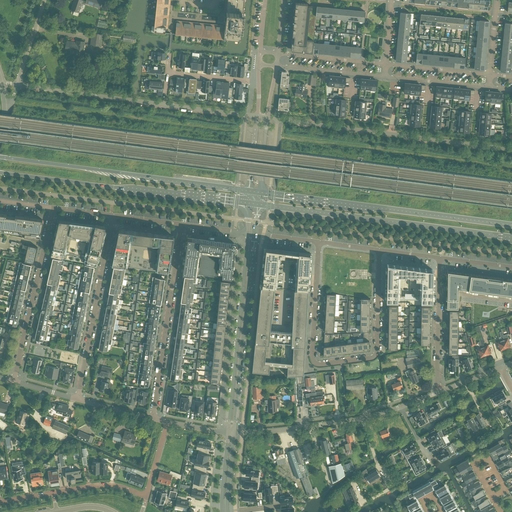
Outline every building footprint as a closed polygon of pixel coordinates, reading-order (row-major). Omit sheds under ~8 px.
[(80,0),(74,0),(73,4),(71,10),(74,11),(73,15),(77,16),(78,13),(79,13),(83,1),(80,0)] [(86,0),(85,4),(100,8),(102,1),(99,0),(86,0)] [(225,26),(224,39),(240,41),(240,40),(241,40),(242,30),(244,14),(244,13),(243,13),(244,0),(227,0),(227,1),(227,3),(227,4),(227,6),(227,7),(226,9),(226,11),(226,12),(226,14),(226,15),(226,17),(226,18),(225,20),(225,22),(225,23),(225,25),(225,26)] [(291,51),(312,53),(313,43),(316,16),(317,7),(307,6),(307,4),(295,3),(291,51)] [(97,27),(106,29),(107,22),(98,20),(97,27)] [(92,33),(90,45),(100,46),(102,34),(92,33)] [(135,42),(136,36),(124,34),(123,40),(135,42)] [(65,49),(75,50),(75,54),(83,55),(85,42),(77,41),(76,44),(75,43),(66,42),(65,49)] [(154,52),(153,59),(165,60),(166,53),(161,52),(161,50),(157,50),(157,52),(154,52)] [(177,60),(177,64),(179,64),(178,68),(184,68),(186,54),(180,54),(179,60),(177,60)] [(192,57),(191,69),(198,70),(198,64),(199,58),(192,57)] [(210,71),(211,63),(212,59),(211,59),(206,58),(205,58),(205,59),(204,59),(205,59),(204,68),(203,71),(203,72),(204,72),(209,73),(210,73),(210,71)] [(218,60),(217,73),(224,74),(225,60),(218,60)] [(238,66),(238,65),(231,64),(229,64),(229,62),(226,61),(225,68),(231,69),(231,70),(230,75),(237,76),(238,66)] [(150,66),(149,73),(158,74),(161,74),(162,67),(157,66),(155,66),(155,64),(150,63),(150,66)] [(244,67),(238,66),(237,76),(243,77),(244,70),(247,71),(248,66),(248,64),(244,64),(244,67)] [(281,80),(288,81),(289,76),(286,75),(286,72),(285,72),(281,71),(281,75),(281,80)] [(340,77),(339,88),(344,89),(344,83),(345,82),(350,83),(350,78),(340,77)] [(157,89),(157,90),(157,89),(161,89),(162,82),(152,81),(153,79),(146,78),(146,81),(150,83),(149,88),(153,89),(157,89)] [(177,78),(175,92),(182,93),(183,78),(177,78)] [(189,79),(188,92),(195,93),(196,80),(189,79)] [(360,89),(365,89),(366,80),(356,79),(355,83),(360,84),(360,89)] [(207,81),(205,81),(205,80),(205,81),(203,80),(203,81),(202,89),(202,92),(208,93),(210,81),(208,81),(207,81)] [(221,98),(223,82),(217,82),(216,90),(214,89),(213,98),(214,98),(221,98)] [(223,82),(221,98),(227,99),(227,98),(231,98),(232,95),(232,91),(232,88),(228,88),(229,83),(223,82)] [(241,84),(236,84),(236,85),(234,99),(235,99),(240,99),(239,99),(239,96),(240,96),(242,96),(242,92),(242,91),(242,89),(242,88),(243,87),(241,87),(241,84)] [(295,96),(306,98),(307,91),(304,90),(305,84),(300,84),(299,89),(296,89),(295,96)] [(415,85),(414,96),(419,96),(420,90),(425,90),(426,86),(415,85)] [(440,98),(441,98),(442,87),(431,86),(431,91),(436,91),(435,96),(441,97),(440,98)] [(464,89),(463,101),(469,101),(469,95),(474,95),(475,91),(464,89)] [(489,103),(490,103),(491,92),(481,91),(480,96),(485,96),(485,101),(490,102),(489,103)] [(383,102),(382,102),(382,105),(379,104),(377,115),(382,116),(382,117),(384,117),(385,116),(386,117),(386,116),(391,117),(392,109),(385,108),(386,105),(385,105),(386,103),(383,102)] [(0,227),(9,228),(11,217),(6,216),(7,215),(0,213),(0,227)] [(11,217),(9,228),(19,230),(19,231),(25,232),(24,238),(39,242),(40,238),(36,238),(37,232),(41,233),(43,222),(43,221),(43,220),(42,220),(42,219),(41,219),(30,218),(24,217),(15,216),(15,217),(11,217)] [(63,259),(85,263),(90,240),(93,241),(94,235),(103,237),(105,226),(95,224),(95,226),(69,223),(69,222),(59,220),(58,227),(72,230),(71,234),(69,234),(63,259)] [(51,256),(63,259),(69,234),(71,234),(72,230),(58,227),(51,256)] [(119,229),(113,258),(112,265),(157,271),(168,273),(172,243),(173,236),(119,229)] [(90,240),(85,263),(96,265),(103,237),(94,235),(93,241),(90,240)] [(231,243),(231,244),(212,241),(203,240),(188,238),(187,242),(187,244),(187,245),(187,246),(186,249),(185,257),(185,259),(184,260),(184,263),(184,267),(183,268),(183,270),(182,274),(195,276),(199,248),(200,248),(209,249),(209,250),(211,250),(211,249),(217,250),(222,250),(220,265),(220,269),(219,272),(222,273),(222,278),(222,279),(225,279),(232,279),(232,276),(232,273),(233,270),(233,266),(233,262),(234,258),(234,255),(235,249),(236,249),(237,246),(237,245),(236,245),(236,244),(235,244),(235,243),(234,243),(234,242),(233,242),(232,242),(232,243),(231,243)] [(264,248),(261,286),(274,288),(277,258),(298,260),(297,290),(309,291),(311,254),(264,248)] [(219,254),(201,251),(198,274),(216,276),(219,254)] [(432,304),(432,270),(387,266),(386,303),(397,304),(398,276),(399,276),(415,276),(415,280),(421,280),(421,304),(432,304)] [(511,280),(447,272),(447,309),(458,309),(458,288),(511,295),(511,280)] [(260,287),(256,335),(252,372),(269,373),(272,341),(289,343),(287,376),(303,375),(308,291),(294,290),(292,333),(270,331),(274,288),(260,287)] [(18,320),(7,317),(6,322),(8,323),(8,324),(9,324),(16,326),(17,326),(18,320)] [(475,327),(480,341),(481,345),(483,350),(485,355),(486,355),(487,354),(488,355),(489,354),(490,354),(490,353),(488,345),(484,346),(483,343),(485,342),(479,326),(475,327)] [(500,337),(499,333),(497,328),(495,328),(498,337),(500,341),(496,342),(499,350),(500,350),(500,351),(502,350),(502,349),(503,349),(504,348),(503,344),(500,337)] [(503,344),(504,348),(506,348),(507,347),(508,348),(509,347),(510,346),(508,338),(507,334),(503,336),(502,332),(499,332),(501,337),(500,337),(503,344)] [(47,335),(36,333),(35,339),(43,341),(43,340),(46,341),(47,335)] [(331,355),(330,346),(329,346),(330,334),(324,334),(323,356),(331,355)] [(79,342),(68,340),(67,345),(70,345),(69,347),(70,347),(70,346),(78,348),(79,342)] [(481,345),(480,341),(477,342),(479,348),(478,348),(477,348),(477,349),(476,349),(479,357),(480,357),(481,357),(482,357),(482,356),(483,356),(485,355),(483,350),(481,345)] [(111,345),(100,343),(98,349),(99,349),(107,350),(107,351),(108,345),(111,345)] [(448,370),(450,370),(450,371),(453,371),(453,370),(455,370),(455,359),(458,360),(458,356),(452,356),(452,359),(449,359),(448,370)] [(405,359),(408,368),(418,366),(422,364),(420,358),(417,358),(417,357),(409,358),(405,359)] [(32,372),(39,373),(39,374),(42,360),(35,359),(35,358),(34,358),(31,372),(32,372)] [(461,361),(465,371),(466,370),(467,371),(470,370),(470,369),(471,368),(467,358),(461,361)] [(48,372),(46,371),(45,375),(48,376),(47,377),(56,379),(58,369),(49,367),(48,372)] [(99,375),(107,377),(109,368),(104,367),(103,370),(101,370),(99,375)] [(63,373),(63,377),(64,377),(63,382),(71,383),(73,370),(66,368),(65,373),(63,373)] [(409,375),(412,383),(413,383),(414,384),(416,383),(416,382),(418,381),(418,380),(420,379),(421,378),(419,375),(416,376),(415,373),(416,373),(414,370),(410,372),(411,375),(409,375)] [(305,378),(306,386),(314,385),(314,381),(310,381),(310,377),(305,378)] [(398,382),(391,385),(394,391),(403,387),(400,381),(401,381),(400,377),(397,378),(398,382)] [(101,381),(99,390),(107,392),(107,391),(111,392),(113,384),(110,383),(110,382),(110,380),(107,379),(107,381),(102,380),(101,381)] [(345,380),(346,390),(363,389),(362,379),(345,380)] [(253,387),(254,399),(262,399),(261,387),(253,387)] [(377,398),(376,388),(376,387),(367,388),(367,392),(368,392),(368,394),(368,399),(377,398)] [(138,402),(146,403),(148,392),(140,391),(141,389),(137,388),(136,394),(139,395),(138,402)] [(127,390),(125,401),(131,402),(132,396),(135,396),(136,390),(133,389),(133,391),(127,390)] [(166,406),(175,407),(177,391),(168,390),(166,406)] [(323,392),(315,393),(316,395),(315,395),(316,399),(317,399),(318,404),(324,404),(323,400),(325,400),(324,396),(323,396),(323,392)] [(493,398),(491,399),(494,404),(498,402),(499,405),(503,403),(505,402),(503,400),(505,399),(506,398),(503,392),(493,398)] [(315,393),(306,394),(307,399),(308,406),(310,405),(311,406),(314,406),(314,405),(318,404),(317,399),(316,399),(315,395),(316,395),(315,393)] [(191,402),(192,397),(192,396),(189,396),(188,399),(181,398),(179,410),(187,411),(188,401),(191,402)] [(350,400),(351,411),(358,409),(356,398),(350,400)] [(194,413),(198,414),(198,415),(201,415),(202,414),(203,402),(195,401),(196,399),(192,399),(192,405),(195,405),(194,410),(194,413)] [(267,400),(268,407),(268,412),(277,412),(277,408),(278,408),(279,407),(279,400),(276,400),(267,400)] [(207,406),(206,410),(207,410),(207,415),(215,415),(215,411),(216,411),(216,407),(215,407),(216,402),(208,401),(208,406),(207,406)] [(56,412),(63,414),(63,415),(70,417),(72,411),(67,410),(68,406),(58,403),(56,412)] [(426,413),(428,418),(431,417),(430,415),(439,409),(436,404),(435,403),(432,405),(432,406),(427,409),(428,412),(426,413)] [(504,417),(507,415),(511,422),(511,421),(511,409),(511,408),(509,410),(507,407),(500,411),(504,417)] [(16,422),(21,424),(25,425),(25,422),(24,421),(27,413),(24,412),(24,411),(22,411),(21,411),(19,416),(18,416),(16,422)] [(413,414),(419,425),(425,421),(424,420),(426,418),(424,413),(421,415),(419,412),(417,414),(416,413),(413,414)] [(467,421),(474,432),(486,425),(479,414),(467,421)] [(46,415),(43,424),(49,426),(52,418),(46,415)] [(52,428),(66,434),(69,426),(55,421),(52,428)] [(379,431),(381,437),(382,437),(383,441),(387,439),(385,436),(389,435),(387,429),(379,431)] [(76,437),(87,442),(90,436),(79,431),(76,437)] [(125,431),(122,441),(125,442),(126,440),(130,441),(129,442),(134,443),(136,435),(130,433),(130,434),(128,433),(129,432),(125,431)] [(435,433),(434,431),(429,434),(430,436),(428,438),(429,440),(428,441),(430,444),(442,437),(440,438),(437,433),(435,433)] [(345,433),(345,436),(346,438),(342,439),(345,450),(351,449),(351,448),(352,447),(351,446),(350,446),(351,446),(350,442),(348,443),(347,442),(353,440),(351,432),(345,433)] [(112,439),(120,441),(121,436),(114,433),(112,439)] [(442,437),(430,444),(431,446),(432,446),(434,449),(436,447),(438,450),(446,445),(442,437)] [(197,449),(207,451),(207,450),(207,449),(208,449),(207,449),(208,448),(210,449),(210,447),(211,447),(210,447),(211,446),(211,445),(211,444),(210,444),(210,442),(209,442),(208,442),(208,441),(204,440),(203,441),(199,440),(199,441),(198,443),(198,447),(197,449)] [(330,453),(329,451),(328,444),(327,440),(325,440),(323,440),(323,441),(319,441),(321,450),(322,455),(328,454),(328,456),(330,456),(330,453)] [(304,448),(299,450),(304,462),(309,461),(307,456),(313,454),(312,451),(309,443),(306,444),(305,443),(304,444),(304,445),(303,445),(304,448)] [(401,450),(406,458),(415,453),(413,451),(416,449),(414,446),(415,446),(413,443),(401,450)] [(496,452),(498,456),(508,450),(505,446),(502,448),(499,443),(489,449),(491,454),(496,452)] [(437,455),(441,461),(452,455),(451,454),(454,452),(450,445),(439,451),(440,454),(437,455)] [(300,476),(308,496),(308,497),(309,496),(314,495),(307,476),(309,475),(304,462),(299,450),(299,448),(287,453),(296,478),(300,476)] [(197,458),(196,459),(208,461),(208,460),(209,460),(209,459),(209,458),(209,457),(209,456),(209,455),(206,455),(206,454),(207,454),(206,454),(207,453),(207,452),(207,451),(197,449),(197,450),(198,450),(198,451),(198,452),(197,456),(197,458)] [(272,453),(273,457),(276,456),(277,459),(276,459),(278,465),(282,464),(283,466),(286,465),(285,463),(286,462),(282,449),(279,450),(279,449),(278,449),(277,449),(276,449),(275,450),(274,450),(275,452),(272,453)] [(499,467),(503,465),(503,464),(509,461),(507,457),(511,455),(508,450),(498,456),(500,460),(496,462),(499,467)] [(328,456),(331,466),(328,466),(332,483),(344,475),(343,469),(341,463),(339,463),(337,454),(334,455),(330,456),(328,456)] [(407,459),(411,467),(423,461),(422,458),(421,458),(419,456),(417,457),(415,454),(407,459)] [(195,466),(195,468),(205,470),(205,469),(205,468),(205,467),(205,466),(208,467),(208,466),(208,465),(208,464),(209,464),(208,464),(209,463),(209,462),(209,461),(208,461),(196,459),(196,461),(195,465),(195,466)] [(504,476),(508,474),(508,473),(511,471),(511,466),(511,459),(509,461),(503,464),(503,465),(505,469),(501,471),(504,476)] [(423,461),(411,467),(416,475),(424,471),(423,468),(425,467),(424,464),(425,463),(423,461)] [(0,478),(8,478),(6,466),(5,466),(4,462),(0,462),(0,478)] [(12,463),(13,466),(11,466),(14,481),(23,479),(22,473),(25,473),(24,464),(22,464),(22,462),(12,463)] [(92,471),(100,471),(100,462),(92,462),(92,464),(91,467),(92,467),(92,471)] [(100,462),(100,471),(107,471),(108,471),(108,469),(108,466),(108,462),(100,462)] [(459,480),(463,478),(463,477),(469,474),(467,470),(471,468),(468,462),(454,470),(459,480)] [(289,474),(277,465),(273,470),(290,483),(292,480),(287,477),(289,474)] [(253,479),(259,479),(259,476),(258,476),(258,470),(251,469),(251,467),(246,467),(246,475),(253,476),(253,479)] [(31,478),(31,480),(32,480),(33,486),(42,484),(43,484),(41,472),(37,473),(36,469),(35,470),(33,468),(29,468),(30,474),(31,474),(32,478),(31,478)] [(205,470),(195,468),(196,468),(195,470),(195,471),(195,475),(194,475),(194,477),(206,480),(206,479),(207,478),(207,476),(207,475),(207,474),(204,473),(204,472),(204,471),(205,471),(204,471),(204,470),(205,470)] [(48,471),(49,481),(50,484),(51,483),(59,482),(60,482),(59,480),(58,473),(61,472),(61,473),(62,473),(61,469),(58,469),(57,469),(48,471)] [(366,469),(359,474),(362,479),(365,477),(369,483),(380,476),(376,469),(368,473),(366,469)] [(71,478),(71,482),(75,481),(75,477),(81,476),(80,473),(81,473),(81,472),(80,472),(80,470),(65,472),(66,479),(71,478)] [(157,481),(166,483),(167,479),(170,480),(172,475),(160,472),(157,481)] [(463,478),(465,482),(471,479),(472,479),(476,477),(473,472),(469,474),(463,477),(463,478)] [(131,474),(130,476),(128,481),(141,486),(144,479),(131,474)] [(206,480),(194,477),(194,478),(193,480),(193,484),(192,486),(202,488),(202,487),(203,487),(202,487),(203,486),(203,485),(205,485),(205,484),(206,484),(206,483),(206,481),(206,480)] [(259,483),(259,479),(253,479),(253,482),(245,481),(244,489),(249,490),(249,488),(256,489),(257,482),(259,483)] [(468,487),(470,490),(476,487),(477,488),(481,486),(478,481),(474,483),(472,479),(471,479),(465,482),(461,484),(464,489),(468,487)] [(429,482),(421,487),(422,489),(425,488),(427,491),(438,486),(435,480),(430,483),(429,482)] [(439,498),(439,499),(450,493),(445,484),(435,490),(434,491),(437,495),(438,495),(442,493),(444,496),(440,498),(439,498)] [(202,489),(202,488),(192,486),(192,487),(193,487),(193,489),(192,493),(192,495),(192,496),(196,497),(196,498),(197,498),(201,498),(202,498),(203,498),(203,497),(204,497),(205,496),(205,495),(205,494),(205,492),(201,492),(202,491),(202,490),(202,489)] [(272,500),(271,492),(274,492),(274,486),(271,486),(271,488),(265,489),(265,496),(264,496),(264,501),(272,500)] [(351,487),(343,490),(347,501),(349,500),(351,503),(357,500),(351,487)] [(422,489),(421,487),(413,491),(413,492),(408,495),(411,500),(421,494),(419,491),(422,489)] [(473,496),(475,499),(481,496),(481,497),(486,495),(483,490),(479,492),(477,488),(476,487),(470,490),(470,491),(466,493),(469,498),(473,496)] [(158,491),(155,499),(155,502),(154,502),(163,505),(163,504),(164,502),(166,493),(158,491)] [(170,491),(168,498),(175,499),(176,495),(177,492),(170,491)] [(244,493),(243,501),(248,502),(248,500),(255,501),(256,494),(244,493)] [(443,506),(454,500),(450,493),(439,499),(441,503),(442,503),(446,501),(448,503),(444,506),(443,506)] [(185,497),(176,495),(174,507),(181,508),(182,506),(185,507),(186,506),(187,506),(187,505),(187,504),(187,503),(188,503),(188,502),(187,502),(188,501),(187,501),(186,501),(185,501),(184,501),(184,500),(185,500),(184,500),(185,499),(185,498),(185,497)] [(292,497),(285,498),(285,496),(280,496),(281,504),(293,503),(292,497)] [(478,505),(480,508),(486,505),(486,506),(491,504),(488,499),(484,501),(481,497),(481,496),(475,499),(475,500),(471,502),(474,507),(478,505)] [(406,506),(409,511),(414,511),(422,508),(421,508),(420,508),(416,511),(415,508),(419,506),(420,505),(417,500),(416,501),(406,506)] [(451,511),(458,508),(454,500),(443,506),(446,511),(447,511),(451,509),(452,511),(450,511),(451,511)]
